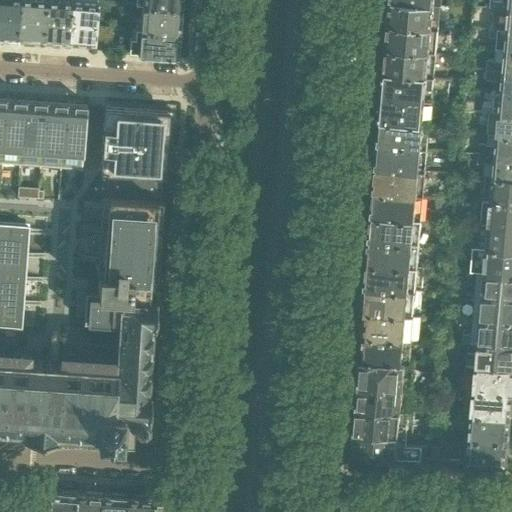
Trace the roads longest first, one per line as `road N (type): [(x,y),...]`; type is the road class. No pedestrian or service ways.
road 1 (residential): [(0,472),(21,455),(154,464),(172,450),(203,83)]
road 2 (residential): [(329,488),(372,0)]
road 3 (residential): [(0,67),(203,83)]
road 4 (residential): [(329,488),(511,500)]
